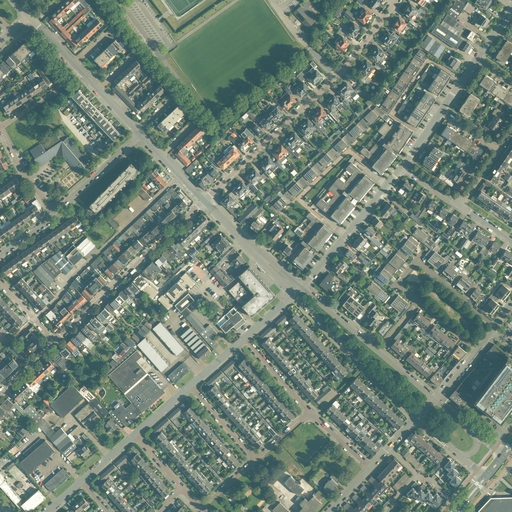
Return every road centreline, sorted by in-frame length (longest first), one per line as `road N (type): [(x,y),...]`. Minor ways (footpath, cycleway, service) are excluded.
road 1 (residential): [(204,200),(336,77),(398,0)]
road 2 (residential): [(54,340),(204,200)]
road 3 (residential): [(294,294),(417,420)]
road 4 (residential): [(303,286),(403,166)]
road 5 (residential): [(98,89),(133,52),(109,30),(75,64)]
road 6 (residential): [(161,156),(195,118),(172,98),(138,131)]
road 7 (residential): [(290,284),(204,200)]
